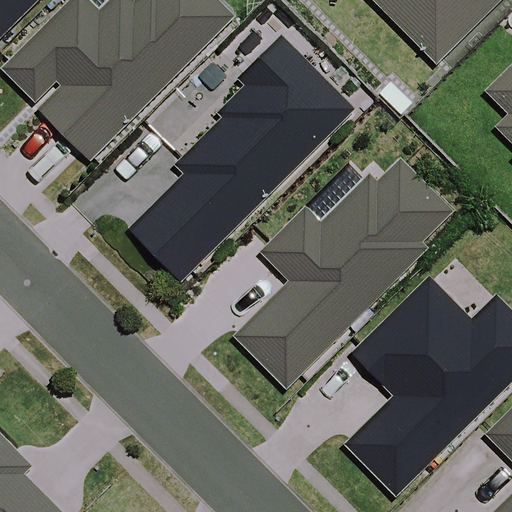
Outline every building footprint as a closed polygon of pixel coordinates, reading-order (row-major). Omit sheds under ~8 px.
[(0,0),(0,39),(39,0),(0,0)] [(90,0),(74,0),(6,68),(44,106),(43,107),(93,157),(236,16),(220,0),(137,0),(137,1),(135,0),(115,0),(103,12),(90,0)] [(505,0),(370,0),(437,68),(505,0)] [(357,110),(283,37),(241,78),(249,86),(221,113),(226,117),(179,164),(189,174),(135,228),(186,279),(357,110)] [(511,68),(486,95),(507,116),(493,130),(511,148),(511,68)] [(423,241),(455,210),(403,158),(381,181),(374,174),(324,224),(309,208),(264,252),(294,281),(238,337),(289,389),(431,248),(423,241)] [(398,396),(349,444),(401,495),(511,384),(511,308),(499,296),(475,320),(432,277),(355,354),(398,396)] [(511,511),(511,412),(491,434),(511,454),(511,501),(500,511),(511,511)] [(32,466),(0,432),(0,511),(61,511),(24,474),(32,466)]
